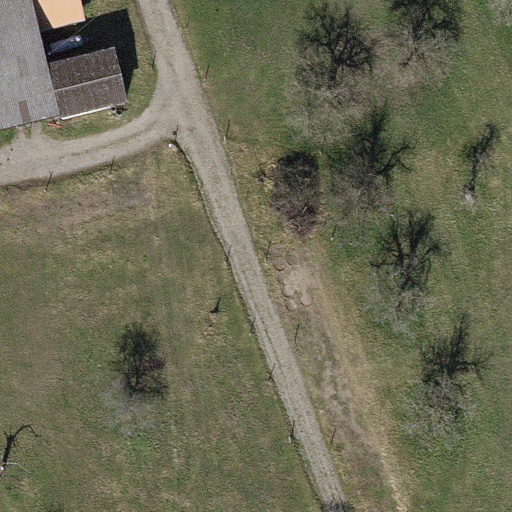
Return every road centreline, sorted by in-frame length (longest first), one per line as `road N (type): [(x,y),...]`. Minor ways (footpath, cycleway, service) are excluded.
road 1 (track): [(185,99),(335,511)]
road 2 (track): [(152,0),(185,99),(149,143),(0,179)]
